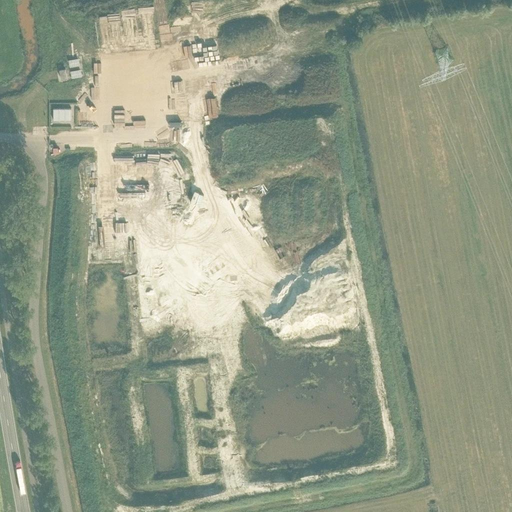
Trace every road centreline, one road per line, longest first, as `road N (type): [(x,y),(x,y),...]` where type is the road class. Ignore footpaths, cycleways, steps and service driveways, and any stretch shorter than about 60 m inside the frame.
road 1 (unclassified): [(67,511),(32,320),(42,170),(34,141),(0,138)]
road 2 (unknown): [(34,141),(101,133),(118,103),(156,87),(156,68),(138,60)]
road 3 (tertiary): [(23,511),(0,373)]
